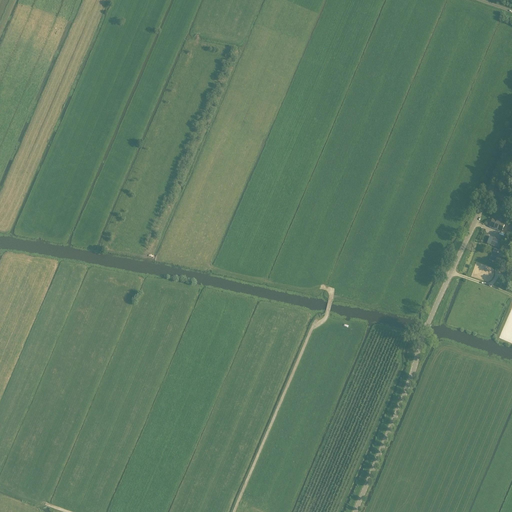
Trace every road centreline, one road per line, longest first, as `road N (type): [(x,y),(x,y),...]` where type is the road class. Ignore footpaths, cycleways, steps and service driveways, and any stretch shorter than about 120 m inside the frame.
road 1 (tertiary): [(356,511),(511,132)]
road 2 (track): [(234,511),(302,354),(326,320),(331,297),(322,289)]
